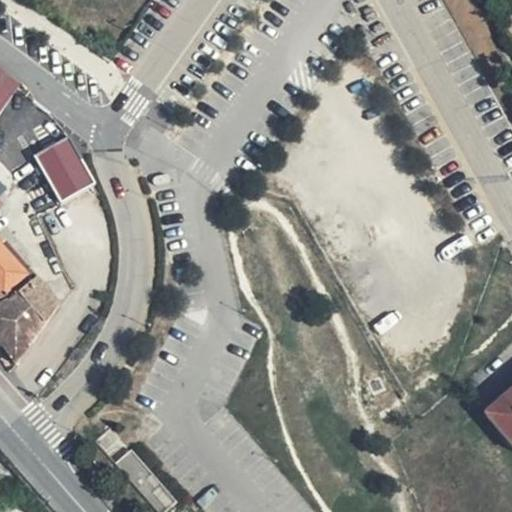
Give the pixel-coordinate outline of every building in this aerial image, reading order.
[(0,68),(0,114),(2,111),(22,85),(0,68)] [(67,136),(33,155),(60,202),(94,183),(67,136)] [(444,212),(445,237),(462,235),(460,211),(444,212)] [(0,324),(52,295),(10,247),(5,251),(0,255),(0,324)] [(52,295),(0,324),(0,343),(17,368),(61,306),(52,295)] [(511,393),(486,415),(511,444),(511,393)] [(134,449),(118,459),(153,511),(169,502),(134,449)]
